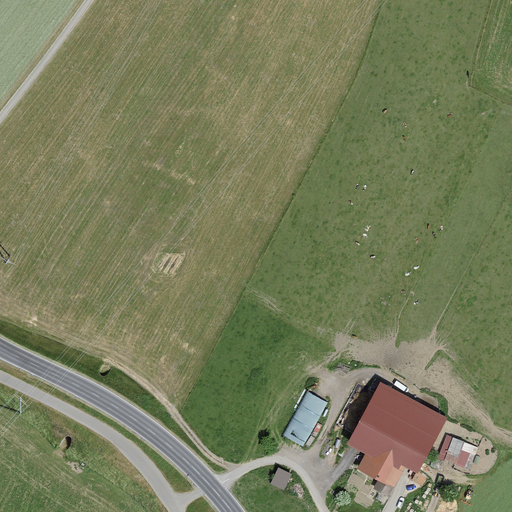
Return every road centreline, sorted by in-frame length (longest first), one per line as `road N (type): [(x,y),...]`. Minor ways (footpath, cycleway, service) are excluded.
road 1 (secondary): [(232,511),(181,454),(132,416),(0,346)]
road 2 (track): [(109,358),(160,396),(206,452),(238,471)]
road 3 (track): [(213,487),(276,459),(295,467),(326,511)]
